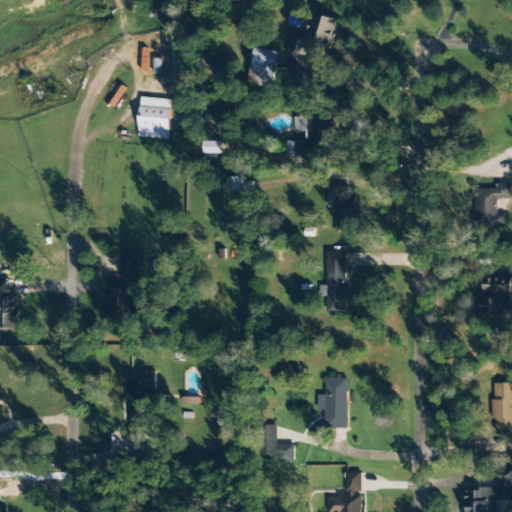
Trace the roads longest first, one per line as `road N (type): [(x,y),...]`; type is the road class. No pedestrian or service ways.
road 1 (residential): [(420,511),(416,54)]
road 2 (residential): [(69,511),(70,241)]
